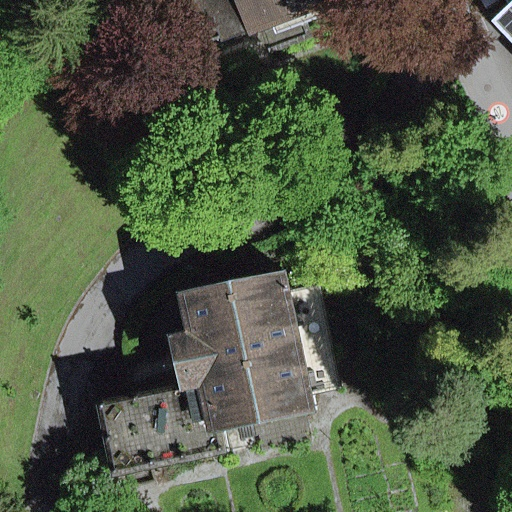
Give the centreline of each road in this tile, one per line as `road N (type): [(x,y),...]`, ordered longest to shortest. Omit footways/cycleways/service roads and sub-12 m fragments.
road 1 (residential): [(50,511),(43,474),(58,383),(123,267),(206,213),(328,168),(380,130),(419,18)]
road 2 (residential): [(419,18),(511,183)]
